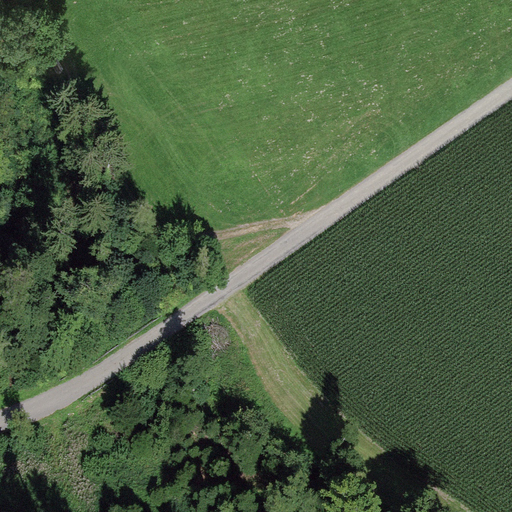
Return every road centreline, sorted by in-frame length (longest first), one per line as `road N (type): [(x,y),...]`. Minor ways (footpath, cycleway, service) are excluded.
road 1 (unclassified): [(0,424),(114,374),(511,88)]
road 2 (track): [(20,0),(66,65),(122,190),(162,228),(188,239),(332,220)]
